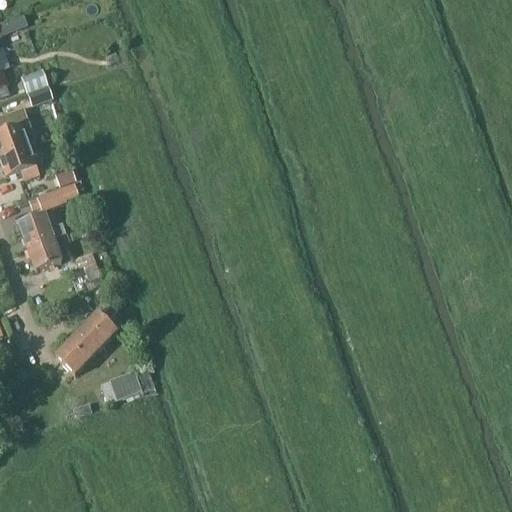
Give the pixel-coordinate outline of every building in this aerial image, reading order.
[(0,91),(8,88),(3,74),(0,75),(0,91)] [(42,74),(39,75),(23,81),(28,97),(47,90),(42,74)] [(45,90),(28,97),(33,110),(52,103),(47,90),(45,90)] [(7,135),(0,136),(0,159),(29,149),(39,146),(32,126),(22,130),(19,121),(4,127),(7,135)] [(29,150),(0,160),(0,164),(6,181),(21,176),(24,183),(39,178),(29,150)] [(74,172),(57,178),(61,190),(78,184),(74,172)] [(66,206),(61,193),(38,202),(42,214),(66,206)] [(19,228),(28,252),(63,239),(67,238),(63,228),(57,230),(53,217),(19,228)] [(63,239),(28,252),(36,275),(61,266),(55,250),(65,247),(63,239)] [(93,255),(76,262),(80,271),(87,268),(94,283),(103,280),(93,255)] [(97,317),(55,361),(75,379),(116,336),(111,331),(117,325),(107,316),(102,322),(97,317)] [(143,394),(135,374),(110,383),(110,384),(101,387),(109,407),(143,394)] [(92,415),(89,407),(73,412),(76,420),(92,415)]
